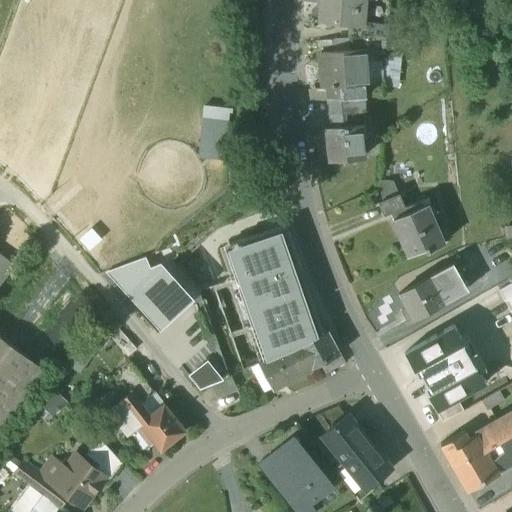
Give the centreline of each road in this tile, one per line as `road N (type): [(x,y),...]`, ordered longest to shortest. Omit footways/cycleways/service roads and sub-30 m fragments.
road 1 (residential): [(282,0),(285,111),(371,373)]
road 2 (track): [(222,437),(134,318),(0,186)]
road 3 (residential): [(371,373),(222,437),(131,511)]
road 4 (residential): [(371,373),(451,511)]
